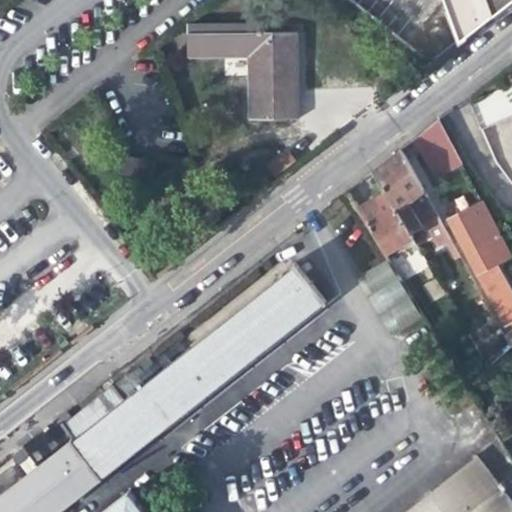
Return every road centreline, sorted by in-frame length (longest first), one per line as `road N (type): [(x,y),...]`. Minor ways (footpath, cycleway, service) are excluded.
road 1 (residential): [(511,29),(0,431)]
road 2 (unknown): [(289,204),(342,287),(339,313),(86,511)]
